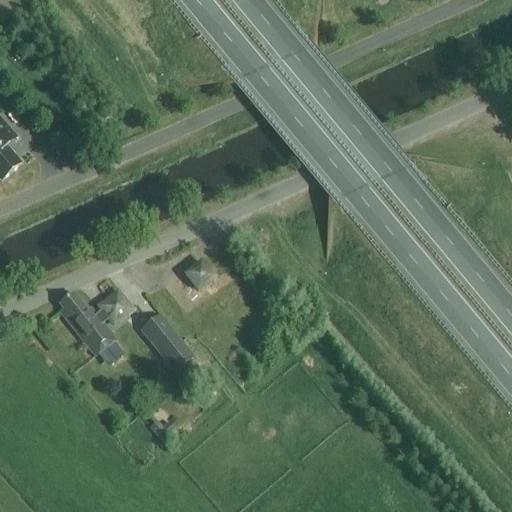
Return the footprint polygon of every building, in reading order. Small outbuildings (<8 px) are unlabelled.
[(18,140),(0,120),(0,182),(1,184),(21,166),(7,150),(18,140)] [(198,261),(179,279),(194,295),(213,277),(198,261)] [(118,344),(104,326),(107,324),(113,332),(136,314),(118,292),(95,310),(99,315),(97,317),(91,311),(88,314),(74,296),(59,307),(63,313),(60,315),(96,361),(99,358),(108,369),(122,358),(114,347),(118,344)] [(189,396),(209,380),(161,317),(140,333),(180,384),(189,396)] [(156,424),(149,431),(161,444),(175,432),(168,424),(162,430),(156,424)]
